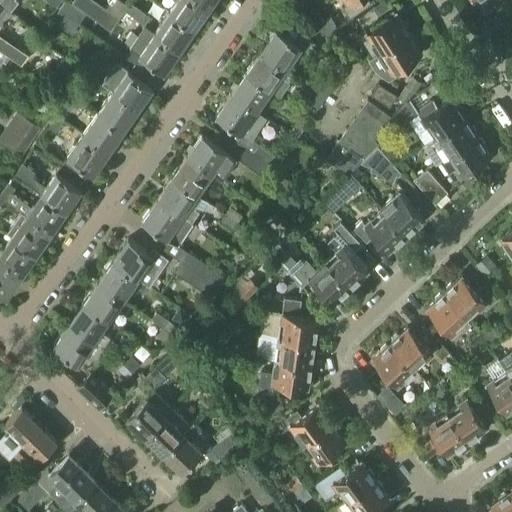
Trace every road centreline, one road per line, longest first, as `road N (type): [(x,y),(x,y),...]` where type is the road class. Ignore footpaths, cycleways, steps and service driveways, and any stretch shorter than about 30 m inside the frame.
road 1 (residential): [(511,180),(346,332),(337,352),(341,372),(422,482),(452,489)]
road 2 (residential): [(8,335),(245,0)]
road 3 (residential): [(170,496),(8,335)]
road 4 (residential): [(260,0),(361,68),(320,137)]
road 5 (residential): [(445,0),(511,104)]
